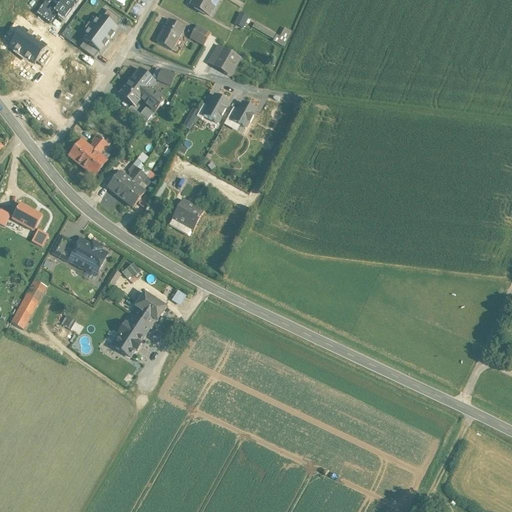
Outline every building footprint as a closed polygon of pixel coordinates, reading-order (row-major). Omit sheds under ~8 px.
[(46,3),(37,14),(51,24),(56,16),(64,22),(80,0),(53,0),(49,6),(46,3)] [(193,0),(190,6),(209,17),(218,0),(193,0)] [(103,18),(116,28),(121,22),(108,12),(103,18)] [(235,25),(244,29),(249,16),(240,13),(235,25)] [(92,29),(108,41),(117,29),(116,28),(103,18),(101,17),(92,29)] [(169,21),(156,43),(172,52),(184,29),(169,21)] [(189,38),(196,25),(192,23),(185,36),(189,38)] [(255,23),(252,28),(285,47),(292,33),(284,28),(279,37),(255,23)] [(5,38),(12,43),(22,30),(14,24),(5,38)] [(211,35),(197,27),(190,39),(204,47),(211,35)] [(99,52),(108,41),(92,29),(83,40),(85,42),(98,52),(99,52)] [(23,55),(35,39),(23,30),(22,30),(12,43),(11,46),(23,55)] [(47,48),(35,39),(23,55),(35,64),(36,62),(46,49),(47,48)] [(93,59),(98,52),(85,42),(80,49),(93,59)] [(218,46),(207,65),(230,78),(241,59),(218,46)] [(46,49),(36,62),(41,66),(51,52),(46,49)] [(154,82),(140,70),(130,83),(159,107),(164,101),(155,93),(153,94),(148,90),(151,87),(152,88),(156,84),(154,82)] [(175,76),(162,70),(157,81),(170,87),(175,76)] [(159,107),(130,83),(120,95),(135,107),(141,99),(146,103),(145,105),(154,113),(159,107)] [(204,117),(218,125),(229,105),(215,97),(204,117)] [(233,122),(246,129),(255,112),(242,105),(233,122)] [(148,121),(131,107),(127,112),(144,126),(148,121)] [(97,138),(93,144),(95,146),(91,151),(95,155),(104,144),(97,138)] [(83,142),(70,158),(84,169),(95,155),(91,151),(87,148),(88,146),(83,142)] [(105,154),(109,148),(104,144),(95,155),(99,158),(103,152),(105,154)] [(99,158),(95,155),(84,169),(96,178),(108,162),(104,159),(102,160),(99,158)] [(134,168),(129,173),(132,175),(127,181),(131,184),(140,172),(134,168)] [(146,177),(140,172),(131,184),(134,186),(139,181),(142,183),(146,177)] [(120,173),(108,189),(120,198),(131,184),(127,181),(122,177),(124,175),(120,173)] [(134,186),(131,184),(120,198),(133,208),(145,192),(140,188),(139,190),(134,186)] [(166,187),(157,204),(170,211),(179,194),(166,187)] [(182,201),(171,221),(172,221),(173,220),(193,232),(191,235),(192,236),(205,214),(204,213),(203,214),(182,203),(183,202),(182,201)] [(20,205),(12,220),(34,232),(42,217),(20,205)] [(10,216),(1,211),(0,212),(0,225),(4,227),(10,216)] [(38,232),(32,243),(42,248),(48,237),(38,232)] [(61,238),(53,254),(70,263),(70,262),(96,276),(107,255),(80,241),(77,247),(61,238)] [(134,264),(123,273),(129,280),(140,271),(134,264)] [(120,275),(114,271),(104,286),(111,290),(120,275)] [(35,282),(11,324),(22,330),(24,331),(47,288),(35,282)] [(151,330),(156,322),(157,322),(166,309),(144,294),(135,308),(136,308),(131,316),(151,330)] [(149,329),(132,318),(127,325),(126,324),(119,334),(121,335),(113,347),(130,358),(135,351),(136,352),(137,351),(136,350),(139,346),(140,347),(141,345),(139,344),(149,329)]
